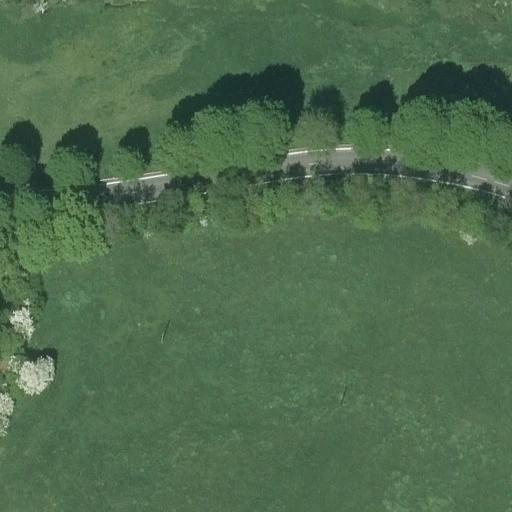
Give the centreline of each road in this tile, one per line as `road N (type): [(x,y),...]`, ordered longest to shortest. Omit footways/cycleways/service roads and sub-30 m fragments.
road 1 (secondary): [(0,205),(368,171),(460,181),(511,202)]
road 2 (track): [(511,242),(368,171)]
